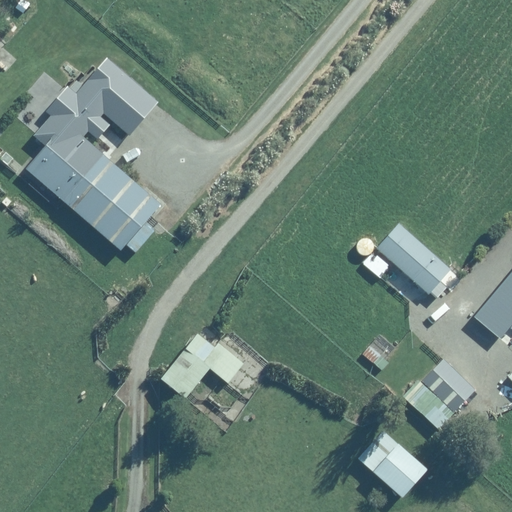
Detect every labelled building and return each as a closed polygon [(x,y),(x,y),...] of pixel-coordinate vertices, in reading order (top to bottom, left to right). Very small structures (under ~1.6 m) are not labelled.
[(0,40),(0,68),(6,74),(20,58),(0,40)] [(165,205),(69,125),(28,173),(124,254),(165,205)] [(400,225),(378,252),(430,294),(452,267),(400,225)] [(511,276),(475,322),(500,342),(511,327),(511,276)] [(371,282),(363,293),(384,307),(391,296),(371,282)] [(188,401),(211,372),(242,396),(268,364),(229,333),(216,349),(199,336),(163,381),(188,401)] [(380,336),(363,355),(376,366),(392,347),(380,336)] [(406,397),(428,418),(467,379),(463,375),(474,365),(460,352),(450,361),(446,357),(406,397)] [(384,431),(359,460),(404,500),(430,472),(384,431)]
